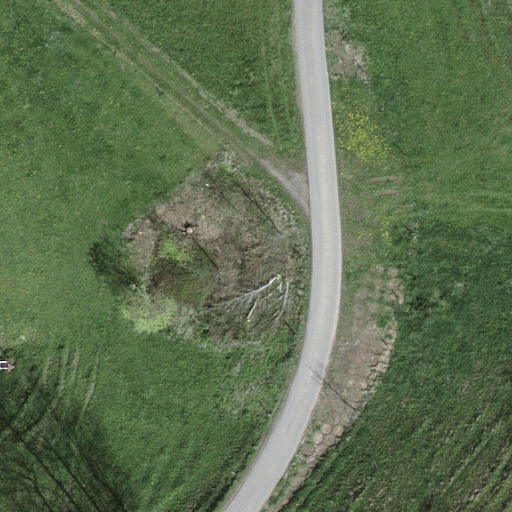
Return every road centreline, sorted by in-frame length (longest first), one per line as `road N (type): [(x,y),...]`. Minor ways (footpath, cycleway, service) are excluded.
road 1 (unclassified): [(239,511),(288,430),(322,316),(327,234),(308,0)]
road 2 (track): [(84,0),(325,195)]
